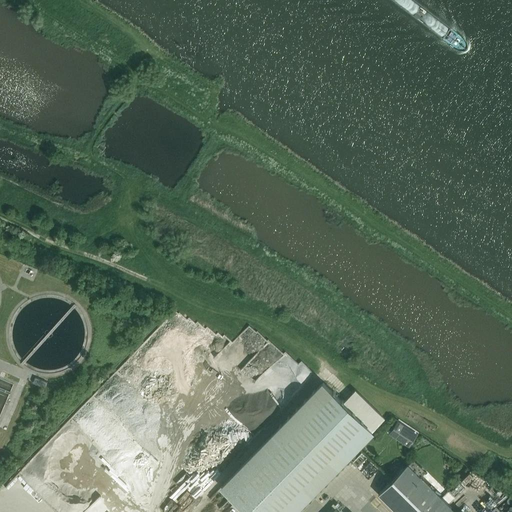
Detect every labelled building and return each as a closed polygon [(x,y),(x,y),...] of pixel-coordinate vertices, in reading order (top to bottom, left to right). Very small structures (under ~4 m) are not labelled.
[(193,316),(172,339),(183,349),(189,343),(194,349),(202,340),(200,339),(210,328),(202,320),(199,322),(193,316)] [(218,347),(222,341),(213,335),(209,341),(218,347)] [(196,375),(183,363),(180,366),(192,378),(196,375)] [(102,382),(94,389),(103,400),(111,393),(102,382)] [(363,441),(364,442),(366,440),(365,439),(372,431),(363,422),(364,421),(361,418),(360,420),(354,413),(355,412),(353,410),(352,411),(343,403),(344,402),(342,400),(341,401),(335,394),(336,393),(333,391),(332,392),(323,383),(315,390),(314,389),(312,391),(313,393),(307,399),(306,398),(304,400),(305,401),(299,408),(297,407),(295,409),(296,410),(290,416),(289,415),(287,417),(288,418),(282,425),(281,424),(279,426),(280,427),(222,486),(233,497),(232,498),(234,500),(235,499),(242,506),(241,507),(243,509),(245,508),(248,511),(293,511),(312,492),(313,494),(315,491),(314,490),(321,484),(322,485),(324,483),(323,482),(329,475),(330,476),(332,474),(331,473),(338,467),(339,468),(341,466),(340,464),(346,458),(347,459),(349,457),(348,456),(354,449),(355,451),(358,448),(356,447),(363,441)] [(389,435),(409,448),(418,434),(397,421),(389,435)] [(455,511),(405,462),(376,491),(396,511),(455,511)] [(459,483),(448,494),(454,499),(465,489),(459,483)] [(335,501),(345,511),(353,511),(355,511),(341,495),(335,501)]
